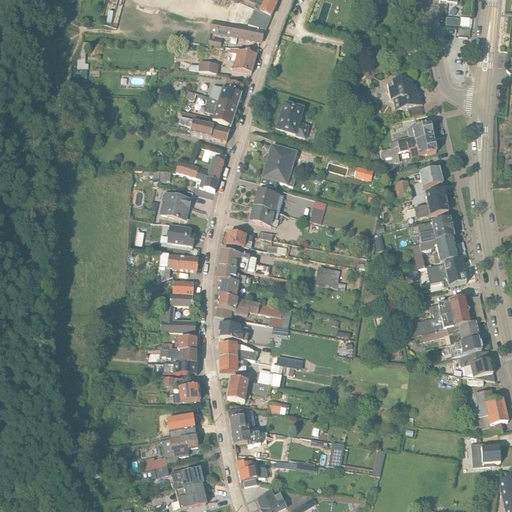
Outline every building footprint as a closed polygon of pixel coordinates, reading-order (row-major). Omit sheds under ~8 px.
[(277,0),(241,0),(256,5),(254,10),(270,18),(277,0)] [(248,27),(265,31),(270,18),(254,10),(234,2),(227,22),(232,24),(248,27)] [(460,27),(461,19),(445,18),(445,27),(459,28),(459,26),(460,27)] [(263,32),(212,22),(210,33),(261,43),(263,32)] [(220,48),(222,40),(209,38),(208,46),(220,48)] [(76,70),(81,70),(86,71),(88,71),(88,65),(85,65),(86,49),(91,49),(91,44),(82,43),(80,59),(78,59),(78,61),(77,61),(76,70)] [(239,50),(230,48),(228,53),(232,54),(230,60),(235,62),(232,70),(251,74),(251,73),(251,74),(256,56),(239,52),(239,50)] [(219,65),(199,62),(199,67),(189,65),(188,71),(198,72),(198,73),(217,75),(219,65)] [(394,81),(386,83),(390,100),(393,100),(395,110),(408,108),(420,106),(422,106),(419,93),(416,94),(415,87),(413,87),(411,81),(405,81),(404,79),(402,80),(400,79),(395,80),(394,81)] [(212,86),(208,98),(237,107),(241,95),(240,95),(243,86),(226,81),(223,89),(212,86)] [(92,86),(82,85),(81,96),(86,96),(86,98),(95,98),(95,96),(97,96),(97,89),(92,89),(92,86)] [(230,128),(237,107),(208,98),(203,113),(213,116),(211,122),(230,128)] [(304,109),(284,102),(276,129),(306,138),(309,125),(300,122),(304,109)] [(422,116),(420,106),(408,108),(409,118),(422,116)] [(208,118),(178,111),(176,118),(206,126),(208,118)] [(206,126),(176,118),(172,128),(173,128),(172,130),(220,142),(221,144),(223,142),(226,143),(229,131),(206,126)] [(429,127),(429,126),(426,126),(426,120),(415,122),(417,128),(406,130),(408,139),(389,143),(390,149),(432,139),(432,138),(432,139),(431,135),(431,134),(433,132),(432,128),(430,127),(429,127)] [(287,143),(271,138),(269,144),(271,145),(285,149),(287,143)] [(433,140),(432,139),(390,149),(379,151),(386,177),(402,172),(399,161),(402,161),(400,153),(409,151),(410,159),(435,153),(436,153),(435,152),(436,150),(436,146),(433,145),(433,144),(433,143),(432,140),(433,140)] [(285,149),(271,145),(266,162),(292,169),(297,152),(285,149)] [(193,159),(190,168),(198,170),(207,173),(206,179),(217,183),(226,156),(206,150),(202,162),(193,159)] [(292,169),(266,162),(261,178),(275,182),(292,187),(297,171),(292,170),(292,169)] [(178,165),(175,174),(195,180),(198,170),(190,168),(178,165)] [(207,173),(198,170),(195,180),(200,182),(198,188),(214,193),(217,183),(206,179),(207,173)] [(438,170),(418,174),(420,181),(421,189),(442,185),(438,170)] [(159,182),(159,173),(142,172),(142,177),(152,177),(153,183),(159,183),(159,182)] [(170,174),(159,173),(159,182),(170,183),(170,174)] [(322,178),(313,175),(311,181),(320,184),(322,178)] [(275,182),(261,178),(260,177),(258,183),(273,187),(275,182)] [(407,182),(395,184),(398,201),(411,199),(407,182)] [(283,197),(257,190),(253,207),(279,213),(283,197)] [(424,196),(427,206),(445,202),(445,198),(446,197),(446,194),(444,193),(443,193),(443,191),(424,196)] [(370,194),(369,201),(378,203),(380,196),(370,194)] [(164,195),(159,216),(183,222),(186,209),(188,209),(190,201),(164,195)] [(326,203),(314,200),(309,221),(320,224),(326,203)] [(448,213),(445,202),(427,206),(413,209),(416,220),(448,213)] [(279,213),(253,207),(249,221),(271,227),(271,226),(276,227),(277,225),(281,221),(282,214),(279,213)] [(451,226),(449,220),(417,227),(421,246),(452,239),(451,231),(452,231),(454,230),(453,226),(451,226)] [(383,224),(376,225),(377,233),(384,232),(383,224)] [(189,229),(169,226),(167,239),(167,245),(192,248),(194,237),(188,236),(189,229)] [(259,231),(258,237),(271,240),(272,233),(259,231)] [(252,236),(228,232),(225,244),(250,248),(252,236)] [(143,234),(137,233),(135,247),(141,248),(143,234)] [(373,238),(376,251),(383,249),(380,236),(373,238)] [(452,239),(421,246),(411,248),(414,265),(405,267),(406,273),(416,271),(425,269),(431,268),(430,265),(424,267),(421,254),(431,252),(433,248),(435,248),(437,254),(432,255),(435,265),(457,261),(454,246),(455,244),(455,241),(453,240),(452,239)] [(268,245),(266,245),(265,248),(267,248),(267,251),(285,254),(287,254),(287,250),(286,250),(286,248),(268,245)] [(255,257),(220,251),(218,267),(237,270),(268,276),(270,266),(254,263),(255,257)] [(199,257),(161,254),(159,269),(170,270),(197,272),(199,257)] [(466,284),(461,262),(431,268),(425,269),(429,285),(446,281),(447,288),(466,284)] [(237,270),(218,267),(217,267),(215,279),(220,280),(239,284),(256,287),(257,281),(250,280),(250,278),(239,276),(239,275),(236,275),(237,270)] [(339,271),(318,267),(315,285),(336,288),(337,282),(339,271)] [(170,270),(159,269),(159,270),(156,270),(153,285),(149,287),(151,293),(162,289),(161,294),(170,294),(170,295),(192,296),(193,284),(173,282),(173,277),(169,278),(170,270)] [(416,271),(406,273),(408,281),(418,279),(416,271)] [(239,284),(220,280),(217,295),(219,296),(236,299),(239,284)] [(161,332),(194,334),(195,322),(173,321),(174,306),(192,308),(192,297),(170,295),(169,306),(161,315),(161,332)] [(236,299),(219,296),(217,308),(232,311),(234,311),(233,313),(247,316),(248,313),(270,316),(268,325),(273,326),(287,329),(290,310),(284,309),(285,308),(236,299)] [(475,324),(470,299),(447,304),(448,307),(444,308),(443,305),(437,306),(437,307),(429,308),(430,316),(432,315),(433,320),(401,327),(403,341),(420,337),(475,324)] [(410,306),(396,309),(398,319),(412,316),(410,306)] [(232,311),(217,308),(215,315),(231,318),(232,311)] [(247,327),(220,322),(218,331),(220,331),(219,337),(247,341),(247,338),(249,338),(250,332),(249,332),(247,327)] [(475,324),(420,337),(422,343),(444,338),(446,347),(449,346),(478,340),(475,324)] [(286,336),(287,329),(273,326),(272,334),(286,336)] [(196,352),(196,339),(178,339),(177,349),(172,348),(172,344),(168,344),(161,344),(161,346),(156,346),(156,349),(157,349),(157,351),(160,351),(196,352)] [(478,340),(449,346),(451,359),(481,352),(478,340)] [(236,344),(218,344),(219,358),(238,359),(246,360),(254,361),(255,355),(257,356),(257,352),(253,351),(248,348),(242,345),(236,344)] [(197,352),(196,352),(160,351),(160,357),(170,357),(170,362),(178,363),(178,364),(197,365),(197,352)] [(488,352),(458,359),(460,368),(461,368),(463,377),(494,383),(488,352)] [(238,359),(219,358),(219,372),(246,371),(246,360),(238,359)] [(275,359),(274,365),(293,368),(295,361),(277,358),(275,359)] [(164,373),(173,373),(174,363),(164,363),(164,373)] [(259,369),(256,383),(268,385),(282,387),(284,377),(281,376),(281,374),(292,376),(293,368),(274,365),(271,364),(270,371),(259,369)] [(173,385),(183,386),(184,379),(164,378),(163,386),(173,387),(173,385)] [(248,382),(230,379),(228,388),(247,391),(248,382)] [(268,385),(256,383),(248,382),(247,391),(254,392),(254,393),(266,396),(268,385)] [(200,401),(198,387),(178,389),(179,394),(172,395),(169,396),(169,398),(172,398),(173,404),(200,401)] [(247,391),(228,388),(226,399),(245,403),(247,391)] [(364,396),(349,393),(348,399),(363,402),(364,396)] [(507,423),(502,400),(492,402),(490,393),(472,397),(473,403),(464,405),(468,422),(473,421),(475,431),(503,424),(507,423)] [(282,404),(269,402),(267,412),(281,414),(282,410),(281,410),(282,404)] [(238,409),(228,411),(231,431),(255,429),(252,412),(246,411),(246,410),(238,409)] [(195,436),(192,417),(166,421),(169,440),(195,436)] [(413,419),(404,417),(402,426),(412,427),(413,419)] [(485,437),(502,434),(501,428),(504,428),(503,424),(475,431),(476,436),(485,437)] [(255,429),(231,431),(233,445),(247,443),(247,447),(266,444),(267,431),(255,429)] [(196,438),(196,437),(179,440),(161,443),(164,459),(171,458),(172,460),(177,459),(188,457),(187,450),(197,449),(197,448),(195,438),(196,438)] [(344,445),(332,443),(328,466),(337,467),(336,470),(379,478),(385,453),(376,451),(372,470),(340,464),(344,445)] [(498,448),(493,448),(493,445),(470,446),(472,468),(493,468),(493,465),(500,464),(498,448)] [(172,460),(171,458),(164,459),(154,461),(153,458),(138,461),(141,473),(154,471),(166,468),(166,467),(178,465),(177,459),(172,460)] [(243,461),(236,463),(240,482),(243,482),(244,488),(257,485),(256,479),(267,479),(265,468),(252,468),(251,462),(244,463),(243,461)] [(313,466),(289,462),(285,461),(276,461),(275,467),(286,468),(317,473),(317,467),(313,466)] [(166,468),(154,471),(155,479),(168,476),(166,468)] [(100,469),(90,471),(92,483),(102,481),(100,469)] [(199,471),(198,470),(181,474),(181,472),(170,475),(172,483),(171,484),(172,492),(175,491),(201,485),(198,471),(199,471)] [(501,502),(511,499),(511,479),(500,482),(499,489),(501,502)] [(205,503),(201,485),(175,491),(179,511),(189,509),(206,505),(205,503)] [(272,492),(256,499),(260,507),(261,506),(263,509),(260,510),(261,511),(276,511),(286,507),(280,493),(274,496),(272,492)] [(310,498),(290,511),(301,511),(314,505),(310,498)] [(511,511),(511,499),(501,502),(503,511),(511,511)]
